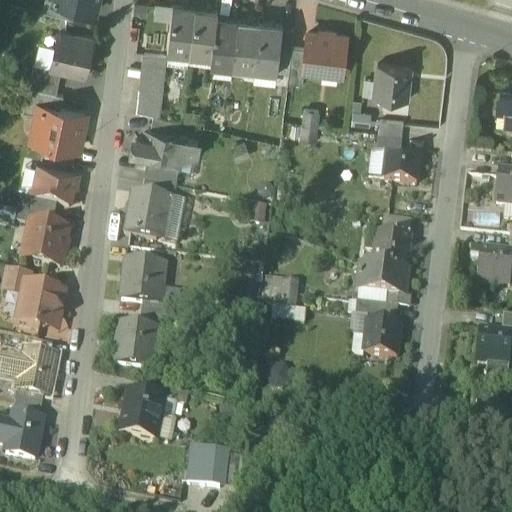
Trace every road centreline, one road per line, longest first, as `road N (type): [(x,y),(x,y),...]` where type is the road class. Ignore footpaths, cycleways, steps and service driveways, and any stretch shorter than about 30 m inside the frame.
road 1 (residential): [(124,0),(69,461)]
road 2 (residential): [(466,24),(422,402)]
